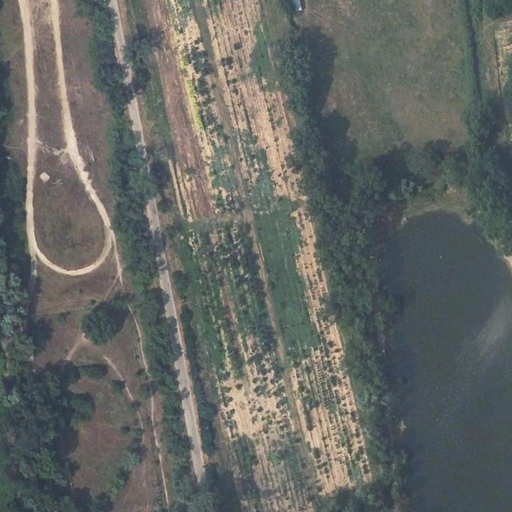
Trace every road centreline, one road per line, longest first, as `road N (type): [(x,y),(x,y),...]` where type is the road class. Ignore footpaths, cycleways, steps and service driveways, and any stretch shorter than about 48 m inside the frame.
road 1 (unclassified): [(110,0),(210,511)]
road 2 (track): [(32,511),(8,390),(30,222),(24,41),(13,0)]
